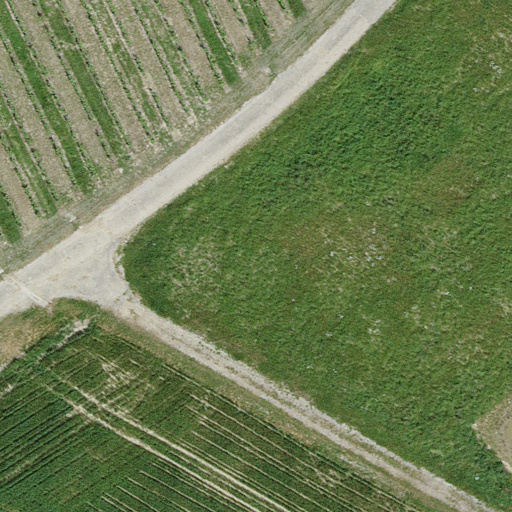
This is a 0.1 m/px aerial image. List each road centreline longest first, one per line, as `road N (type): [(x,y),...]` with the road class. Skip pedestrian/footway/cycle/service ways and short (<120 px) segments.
road 1 (track): [(57,261),(474,511)]
road 2 (track): [(377,0),(297,81),(211,151),(0,299)]
